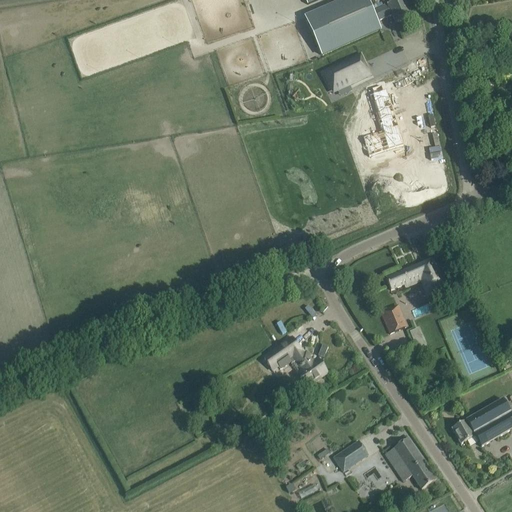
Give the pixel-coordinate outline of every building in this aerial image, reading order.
[(380,29),(367,0),(348,0),(306,19),(321,55),(380,29)] [(411,17),(403,0),(397,0),(382,6),(383,7),(374,11),(378,21),(393,14),(397,23),(411,17)] [(360,55),(323,72),(330,88),(334,86),(336,91),(366,78),(364,73),(367,71),(360,55)] [(402,145),(384,89),(369,95),(366,96),(367,98),(370,97),(372,104),(367,106),(370,114),(375,113),(381,130),(361,138),(368,157),(402,145)] [(405,289),(415,285),(421,282),(427,297),(433,294),(434,296),(446,291),(433,260),(386,280),(391,291),(404,286),(405,289)] [(393,312),(391,308),(380,312),(390,335),(406,328),(398,309),(393,312)] [(302,357),(299,352),(300,351),(290,336),(290,337),(292,340),(264,359),(273,370),(279,366),(281,369),(291,361),(293,363),(297,360),(304,369),(301,372),(303,374),(299,377),(300,379),(301,382),(303,384),(305,385),(306,385),(325,372),(329,378),(329,377),(319,363),(315,366),(306,354),(302,357)] [(511,366),(510,362),(502,366),(505,372),(511,368),(511,366)] [(506,404),(504,401),(460,425),(452,430),(461,445),(475,437),(481,448),(490,443),(511,430),(511,415),(509,410),(511,408),(511,405),(510,402),(506,404)] [(408,440),(400,446),(386,454),(404,482),(412,477),(422,491),(436,482),(408,440)] [(333,460),(343,474),(368,456),(358,442),(333,460)]
